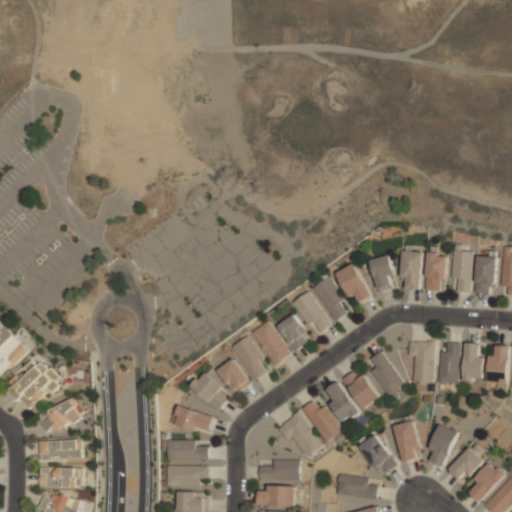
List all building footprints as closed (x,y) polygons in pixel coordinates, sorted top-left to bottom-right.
[(175,58),(144,52),(145,44),(160,46),(166,11),(157,4),(157,0),(130,0),(122,53),(97,48),(95,54),(92,51),(87,50),(85,63),(87,65),(84,82),(99,85),(94,117),(111,120),(107,143),(127,146),(124,159),(135,161),(136,154),(154,157),(165,143),(167,131),(163,128),(175,58)] [(89,45),(49,34),(45,51),(84,62),(89,45)] [(471,247),(453,246),(452,278),(458,278),(457,291),(469,292),(471,247)] [(440,290),(440,279),(446,280),(448,248),(428,247),(427,289),(440,290)] [(511,294),(511,252),(511,247),(503,247),(501,286),(508,286),(508,295),(511,294)] [(421,289),(422,251),(402,250),(402,277),(406,277),(406,289),(421,289)] [(392,287),(390,275),(394,274),(391,255),(372,258),(376,289),(392,287)] [(495,293),(496,256),(477,255),(476,293),(495,293)] [(359,302),(371,296),(356,263),(337,272),(349,297),(356,294),(359,302)] [(313,287),(335,321),(347,313),(340,302),(344,299),(329,276),(313,287)] [(320,331),(330,325),(311,291),(293,301),(307,326),(314,321),(320,331)] [(306,331),(296,314),(278,324),(294,350),(307,342),(302,333),(306,331)] [(30,351),(0,320),(0,375),(14,362),(16,365),(30,351)] [(290,355),(269,320),(252,330),(273,365),(290,355)] [(266,372),(259,361),(264,358),(248,335),(231,347),(255,380),(266,372)] [(412,384),(510,386),(511,348),(497,348),(496,358),(480,358),(481,345),(463,345),(448,344),(447,354),(437,354),(437,344),(413,343),(412,384)] [(370,363),(376,369),(370,375),(393,397),(409,381),(380,354),(370,363)] [(234,394),(251,382),(233,358),(217,370),(234,394)] [(31,411),(60,385),(56,381),(59,378),(44,360),(38,365),(34,361),(7,385),(31,411)] [(191,387),(219,410),(227,400),(218,392),(223,386),(204,371),(191,387)] [(358,378),(355,371),(345,377),(363,408),(381,398),(367,373),(358,378)] [(325,394),(344,424),(360,414),(341,384),(325,394)] [(48,434),(84,415),(74,397),(38,416),(48,434)] [(325,409),(320,413),(313,403),(303,410),(328,443),(342,432),(325,409)] [(196,431),(198,426),(210,430),(215,416),(180,405),(174,424),(196,431)] [(282,426),(304,459),(322,447),(300,414),(282,426)] [(396,426),(405,463),(421,459),(412,422),(396,426)] [(427,460),(444,468),(460,433),(443,426),(427,460)] [(40,460),(83,458),(82,439),(39,441),(40,460)] [(196,439),(168,439),(168,460),(209,460),(209,446),(196,446),(196,439)] [(360,455),(389,474),(399,458),(370,439),(360,455)] [(450,470),(464,484),(488,459),(475,446),(450,470)] [(261,480),(301,480),(301,460),(270,460),(270,465),(261,465),(261,480)] [(167,486),(201,485),(201,478),(209,478),(209,464),(167,465),(167,486)] [(469,494),(483,505),(505,475),(491,465),(469,494)] [(84,467),(41,466),(40,485),(84,486),(84,467)] [(339,478),(338,496),(376,499),(378,480),(339,478)] [(508,511),(511,508),(511,480),(485,507),(490,511),(508,511)] [(296,486),(269,486),(261,486),(261,505),(296,505),(296,486)] [(204,511),(204,490),(178,490),(177,511),(204,511)] [(89,511),(91,498),(42,496),(41,510),(42,510),(41,511),(89,511)]
